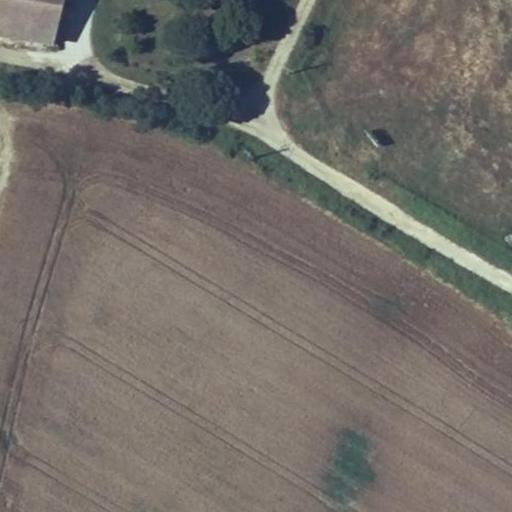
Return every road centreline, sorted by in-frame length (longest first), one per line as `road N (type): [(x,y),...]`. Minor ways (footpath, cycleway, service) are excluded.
road 1 (unclassified): [(302,0),(261,81),(259,127),(511,281)]
road 2 (unknown): [(0,50),(259,127)]
